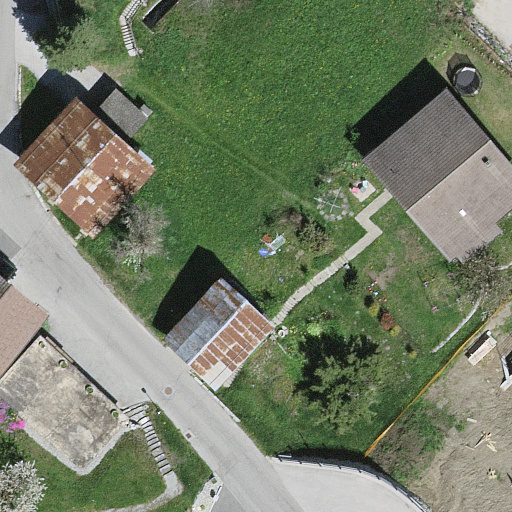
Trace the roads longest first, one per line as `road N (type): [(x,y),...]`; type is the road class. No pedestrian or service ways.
road 1 (unclassified): [(0,204),(19,238),(199,416),(278,511)]
road 2 (residential): [(395,511),(316,496),(280,511)]
